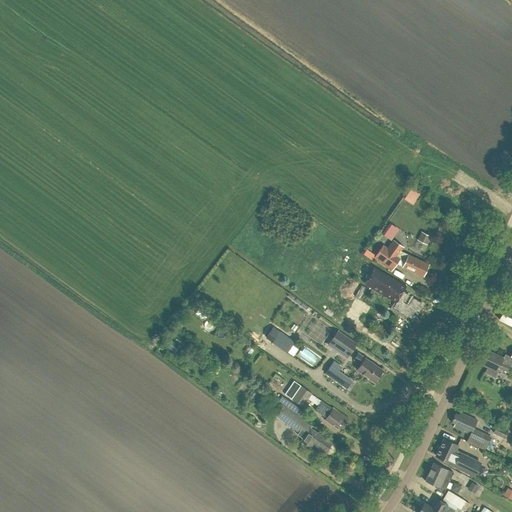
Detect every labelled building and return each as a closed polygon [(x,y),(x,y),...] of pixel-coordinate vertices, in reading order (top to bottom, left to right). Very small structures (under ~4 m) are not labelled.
[(395,223),(387,233),(394,239),(402,228),(395,223)] [(427,244),(431,236),(421,231),(417,239),(427,244)] [(428,264),(400,251),(403,247),(393,240),(387,248),(383,245),(373,259),(391,271),(396,263),(402,267),(401,268),(423,277),(428,264)] [(406,293),(403,291),(406,287),(376,269),(368,283),(374,287),(373,288),(396,302),(394,305),(410,315),(417,305),(414,303),(417,299),(410,295),(410,294),(408,293),(406,293)] [(511,309),(505,306),(499,320),(511,326),(511,309)] [(313,316),(303,333),(324,344),(333,328),(313,316)] [(330,341),(348,354),(356,344),(338,331),(330,341)] [(280,332),(274,340),(272,343),(282,349),(290,339),(280,332)] [(310,360),(314,351),(305,346),(300,355),(310,360)] [(511,352),(510,356),(505,354),(503,358),(485,349),(479,363),(487,367),(485,372),(494,377),(498,368),(507,372),(511,362),(511,352)] [(361,364),(356,370),(374,382),(382,371),(358,353),(354,359),(361,364)] [(333,362),(325,373),(347,388),(352,381),(338,371),(341,367),(333,362)] [(303,406),(308,398),(312,394),(312,393),(294,380),(284,394),(303,406)] [(334,424),(341,429),(348,419),(333,408),(332,409),(321,401),(314,410),(326,418),(324,420),(333,426),(334,424)] [(306,422),(293,412),(282,405),(275,416),(285,423),(298,433),(301,429),(307,432),(300,441),(310,448),(313,444),(325,452),(331,443),(310,428),(312,425),(306,421),(306,422)] [(476,421),(460,413),(459,415),(456,414),(452,422),(455,423),(453,427),(470,435),(467,441),(484,450),(488,441),(483,438),(484,434),(473,428),(476,421)] [(505,438),(508,431),(496,425),(492,432),(505,438)] [(447,443),(442,440),(434,455),(446,461),(445,464),(470,476),(475,464),(453,453),(456,446),(448,442),(447,443)] [(453,472),(433,463),(425,481),(437,486),(436,489),(444,493),(453,472)] [(471,482),(468,487),(475,491),(478,486),(471,482)] [(511,491),(507,489),(503,495),(511,500),(511,491)] [(464,511),(469,504),(465,501),(447,491),(443,499),(460,509),(464,511)] [(419,511),(454,511),(455,510),(448,505),(440,500),(439,502),(435,500),(431,507),(425,503),(419,511)]
